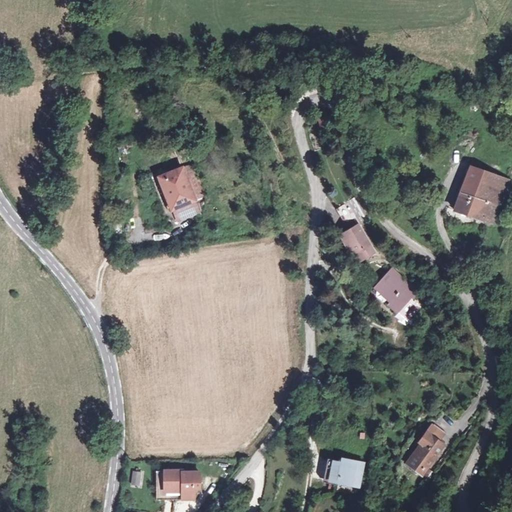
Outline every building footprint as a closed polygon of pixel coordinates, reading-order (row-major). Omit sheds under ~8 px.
[(325,116),(316,118),(319,130),(328,128),(325,116)] [(188,166),(176,171),(189,203),(201,198),(188,166)] [(167,213),(186,205),(189,203),(176,171),(153,181),(167,213)] [(507,186),(470,172),(454,212),(491,226),(507,186)] [(186,205),(167,213),(171,224),(191,215),(186,205)] [(111,222),(110,232),(120,232),(121,223),(111,222)] [(357,230),(343,238),(354,257),(359,265),(372,256),(357,230)] [(354,257),(343,238),(339,241),(349,260),(354,257)] [(400,313),(417,295),(393,272),(377,289),(392,304),(389,307),(397,315),(400,313)] [(392,304),(377,289),(374,292),(389,307),(392,304)] [(409,322),(421,310),(414,303),(417,300),(420,297),(417,295),(400,313),(409,322)] [(414,303),(421,310),(424,306),(417,300),(414,303)] [(430,468),(434,463),(445,447),(439,443),(445,435),(432,426),(419,444),(420,445),(423,447),(409,467),(423,478),(430,468)] [(423,447),(420,445),(406,465),(409,467),(423,447)] [(327,461),(322,485),(334,487),(337,488),(337,485),(352,486),(352,488),(358,489),(363,466),(342,462),(341,464),(327,461)] [(198,469),(163,470),(164,488),(183,488),(183,498),(195,497),(195,488),(199,488),(198,469)] [(403,478),(410,482),(415,473),(408,470),(403,478)] [(142,487),(142,471),(130,471),(130,487),(142,487)]
